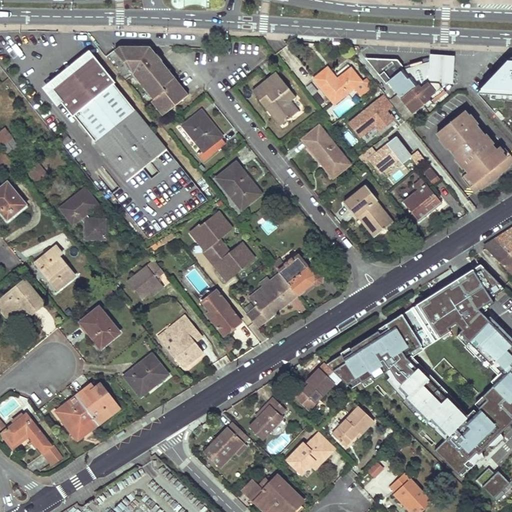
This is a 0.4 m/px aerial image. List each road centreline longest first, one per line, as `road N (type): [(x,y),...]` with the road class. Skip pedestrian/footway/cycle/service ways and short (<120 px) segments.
road 1 (primary): [(222,22),(511,38)]
road 2 (residential): [(378,293),(208,76)]
road 3 (tertiary): [(161,427),(378,293)]
road 4 (primary): [(511,17),(292,0)]
road 5 (tertiary): [(378,293),(511,206)]
road 6 (primary): [(0,15),(158,19)]
road 7 (tertiary): [(48,499),(161,427)]
